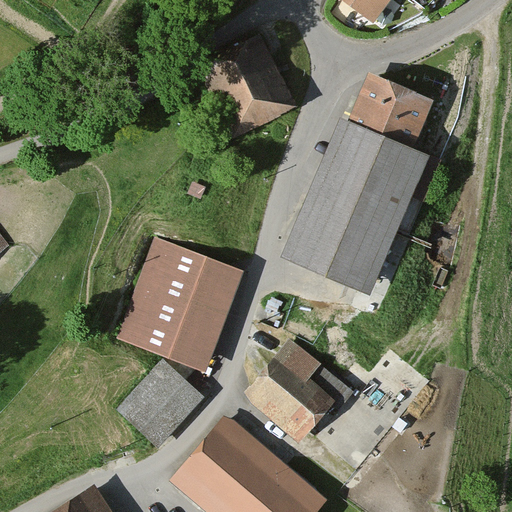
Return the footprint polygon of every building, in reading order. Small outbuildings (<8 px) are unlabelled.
[(351,0),(371,15),(382,0),(351,0)] [(198,63),(233,144),(296,116),(265,35),(198,63)] [(351,118),(293,250),(388,296),(449,157),(432,150),(449,103),(381,74),(364,120),(351,118)] [(156,238),(113,337),(207,378),(251,279),(156,238)] [(362,392),(293,339),(251,395),(315,445),(362,392)] [(199,399),(160,362),(115,410),(154,447),(199,399)] [(332,511),(337,507),(234,421),(177,485),(211,511),(332,511)] [(122,511),(110,492),(69,511),(122,511)]
